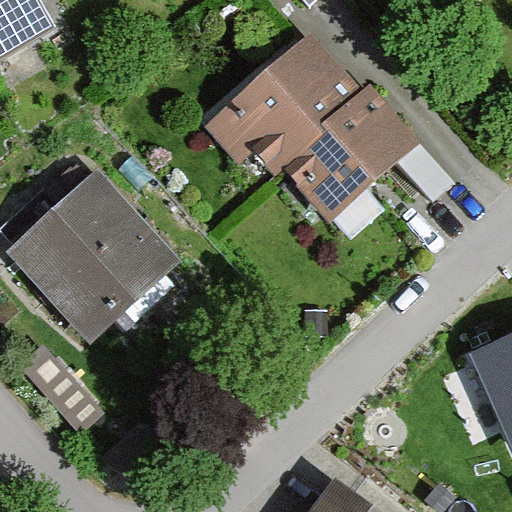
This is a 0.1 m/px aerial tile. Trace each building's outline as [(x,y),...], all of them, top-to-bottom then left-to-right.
[(29,0),(0,0),(0,59),(48,32),(29,0)] [(269,178),(277,170),(356,100),(303,40),(216,118),(269,178)] [(328,229),(422,149),(371,90),(356,100),(277,170),(328,229)] [(91,352),(182,268),(95,174),(4,258),(91,352)] [(511,333),(469,352),(511,450),(511,333)] [(380,511),(336,477),(308,511),(380,511)]
